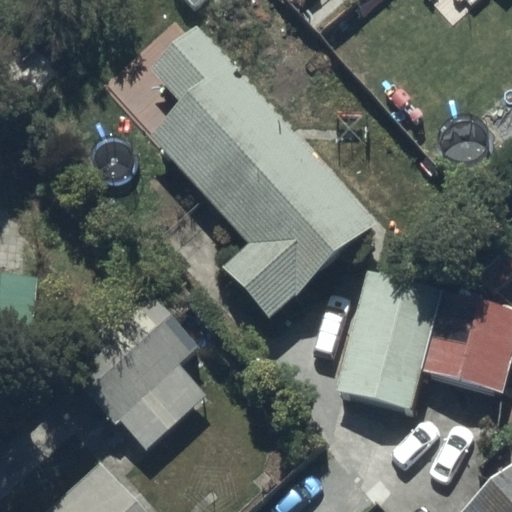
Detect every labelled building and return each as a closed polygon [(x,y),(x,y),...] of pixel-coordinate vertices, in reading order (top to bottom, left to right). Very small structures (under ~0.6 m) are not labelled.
[(382,244),(201,46),(154,89),(187,125),(154,156),(253,264),(226,288),(275,342),(382,244)] [(124,435),(149,464),(208,411),(181,382),(201,364),(176,336),(199,315),(175,288),(67,384),(118,441),(124,435)] [(511,385),(511,325),(369,288),(338,407),(416,428),(425,390),(505,411),(511,385)] [(0,385),(33,389),(41,301),(0,296),(0,385)] [(130,511),(105,483),(72,511),(130,511)] [(511,511),(511,490),(487,511),(511,511)]
